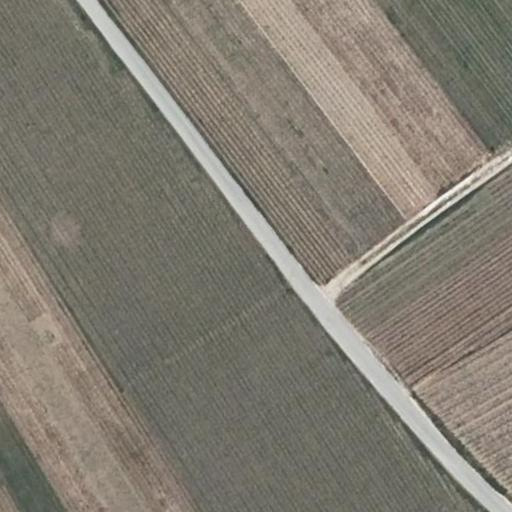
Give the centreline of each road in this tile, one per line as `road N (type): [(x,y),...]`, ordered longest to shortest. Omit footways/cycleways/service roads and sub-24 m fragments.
road 1 (unclassified): [(86,0),(376,375),(504,511)]
road 2 (track): [(511,154),(318,300)]
